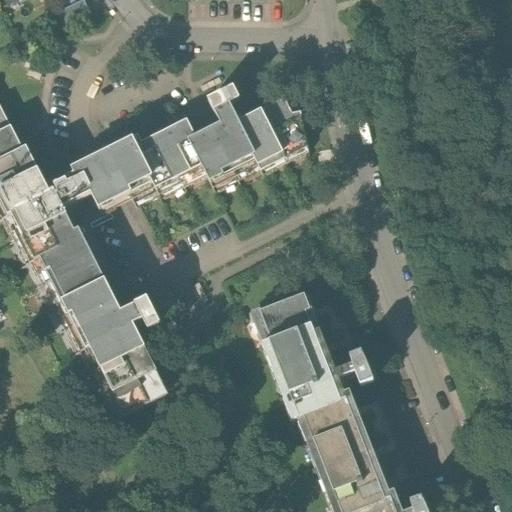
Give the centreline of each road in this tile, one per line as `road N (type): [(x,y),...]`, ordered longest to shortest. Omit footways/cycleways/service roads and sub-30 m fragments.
road 1 (residential): [(482,511),(365,206),(321,38)]
road 2 (residential): [(123,0),(157,34),(178,41),(321,38)]
